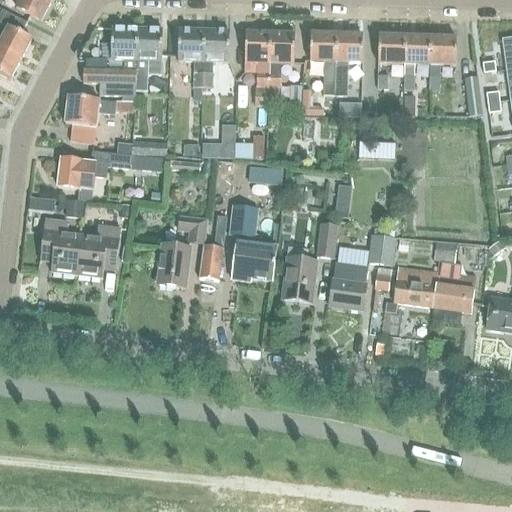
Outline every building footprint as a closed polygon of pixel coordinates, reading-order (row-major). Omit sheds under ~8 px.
[(21,0),(16,10),(42,24),(53,1),(51,0),(21,0)] [(0,37),(0,51),(21,63),(32,41),(21,35),(26,25),(2,12),(0,15),(0,24),(9,29),(3,40),(0,37)] [(107,62),(104,62),(104,86),(136,87),(138,32),(112,31),(111,63),(124,63),(124,74),(107,73),(107,62)] [(136,87),(136,89),(136,95),(148,95),(148,78),(162,78),(163,33),(138,32),(136,87)] [(179,33),(178,64),(194,65),(194,75),(203,75),(204,65),(204,34),(179,33)] [(204,65),(203,75),(213,76),(213,65),(229,66),(230,34),(204,34),(204,65)] [(245,66),(244,76),(257,76),(257,77),(268,77),(269,67),(270,35),(245,35),(245,66)] [(269,67),(268,77),(281,77),(281,67),(294,67),(295,36),(270,35),(269,67)] [(96,52),(107,53),(108,37),(97,36),(96,52)] [(311,36),(310,65),(323,65),(322,98),(336,99),(336,92),(336,79),(336,65),(337,37),(311,36)] [(231,37),(232,57),(241,57),(240,37),(231,37)] [(337,37),(336,65),(336,79),(336,92),(336,99),(346,99),(346,92),(347,79),(347,66),(363,66),(364,38),(337,37)] [(405,67),(405,39),(379,38),(378,66),(405,67)] [(405,67),(404,81),(415,81),(416,67),(430,68),(431,40),(405,39),(405,67)] [(430,68),(429,81),(441,82),(442,68),(456,69),(457,40),(431,40),(430,68)] [(511,40),(502,42),(506,72),(511,71),(511,40)] [(21,63),(0,51),(0,77),(11,83),(21,63)] [(86,73),(84,73),(84,86),(100,87),(104,86),(104,62),(86,62),(86,73)] [(483,65),(483,66),(484,75),(496,74),(495,64),(483,65)] [(203,88),(203,75),(194,75),(194,88),(203,88)] [(213,76),(203,75),(203,88),(212,88),(213,76)] [(268,90),(268,77),(257,77),(257,90),(268,90)] [(281,77),(268,77),(268,90),(280,90),(281,77)] [(389,93),(390,80),(378,80),(377,93),(389,93)] [(415,94),(415,81),(404,81),(404,93),(415,94)] [(429,81),(429,94),(441,94),(441,82),(429,81)] [(469,119),(482,117),(477,81),(465,82),(469,119)] [(104,86),(100,87),(100,100),(123,99),(123,100),(123,104),(136,105),(136,95),(136,89),(136,87),(104,86)] [(300,111),(301,88),(290,87),(290,111),(300,111)] [(194,88),(194,101),(202,102),(203,88),(194,88)] [(267,108),(268,90),(257,90),(257,108),(267,108)] [(302,93),(301,118),(323,119),(324,112),(309,111),(310,93),(302,93)] [(486,96),(488,106),(500,104),(499,94),(486,96)] [(405,98),(404,118),(414,118),(415,98),(405,98)] [(69,100),(66,127),(73,127),(72,144),(95,146),(98,130),(100,116),(115,118),(116,114),(123,115),(136,115),(136,105),(123,104),(117,104),(117,105),(69,100)] [(500,104),(488,106),(489,116),(501,114),(500,104)] [(234,160),(234,129),(222,129),(222,146),(212,146),(212,160),(234,160)] [(265,139),(254,139),(254,161),(264,162),(265,139)] [(167,146),(154,146),(154,158),(167,158),(167,146)] [(200,148),(186,148),(186,160),(200,160),(200,148)] [(92,154),(91,166),(62,162),(59,189),(80,192),(79,204),(92,205),(95,179),(106,180),(107,170),(131,172),(133,159),(92,154)] [(296,161),(296,168),(306,169),(306,158),(299,158),(296,161)] [(173,164),(172,174),(201,176),(202,167),(173,164)] [(250,171),(249,187),(263,188),(264,173),(250,171)] [(498,184),(508,183),(506,171),(496,172),(498,184)] [(161,207),(162,196),(152,195),(151,205),(161,207)] [(501,210),(511,209),(510,197),(500,198),(499,198),(501,210)] [(338,203),(336,219),(348,220),(350,204),(338,203)] [(68,204),(67,217),(82,219),(84,206),(68,204)] [(122,209),(121,222),(130,223),(131,210),(122,209)] [(503,222),(511,220),(511,215),(511,209),(501,210),(503,222)] [(235,210),(231,238),(256,242),(260,213),(235,210)] [(215,250),(206,249),(203,249),(199,281),(219,284),(227,220),(218,219),(215,250)] [(204,246),(206,223),(180,220),(178,233),(189,234),(188,245),(204,246)] [(42,250),(41,264),(53,265),(51,275),(77,278),(82,239),(67,237),(69,225),(46,222),(42,250)] [(334,261),(337,229),(321,227),(318,259),(334,261)] [(82,239),(77,278),(103,282),(106,259),(118,260),(121,232),(99,229),(97,241),(82,239)] [(394,268),(397,243),(373,240),(370,265),(394,268)] [(399,243),(398,252),(408,254),(409,244),(399,243)] [(501,243),(490,251),(494,257),(505,249),(501,243)] [(237,244),(232,282),(250,285),(251,281),(272,284),(277,250),(237,244)] [(191,251),(163,248),(158,288),(186,291),(191,251)] [(287,261),(283,302),(312,306),(317,264),(308,263),(309,253),(289,251),(288,261),(287,261)] [(457,256),(437,253),(435,264),(455,267),(457,256)] [(368,271),(336,265),(329,308),(362,313),(368,271)] [(477,281),(461,279),(462,269),(443,267),(441,281),(437,281),(433,311),(472,317),(475,294),(477,281)] [(433,311),(437,281),(399,275),(395,306),(433,311)] [(375,291),(389,293),(391,279),(377,277),(375,291)] [(511,304),(492,301),(487,333),(511,336),(511,304)]
